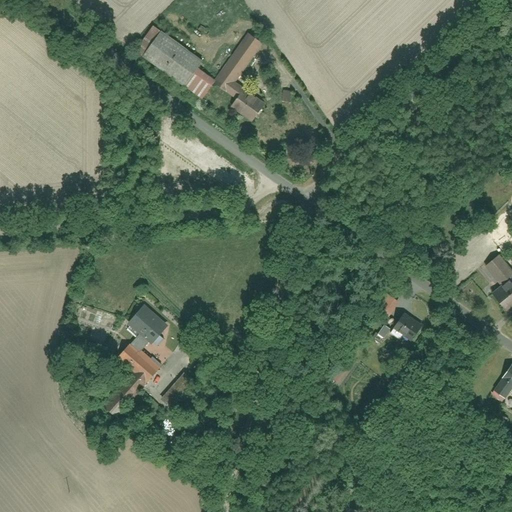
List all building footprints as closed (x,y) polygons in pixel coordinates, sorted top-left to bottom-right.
[(205,102),(215,86),(238,102),(233,109),(254,123),(269,102),(241,82),(267,45),(251,33),(217,82),(201,71),(207,63),(156,27),(138,53),(188,88),(187,89),(205,102)] [(426,117),(420,109),(409,120),(415,127),(426,117)] [(511,314),(511,265),(504,256),(487,270),(505,290),(497,297),(511,314)] [(380,309),(391,318),(402,304),(391,295),(380,309)] [(146,307),(130,326),(155,347),(171,328),(146,307)] [(407,315),(397,330),(417,342),(427,327),(407,315)] [(107,408),(119,418),(147,384),(149,386),(164,368),(135,344),(120,361),(136,374),(107,408)] [(511,370),(496,393),(508,402),(511,396),(511,370)] [(185,374),(163,401),(176,411),(198,385),(185,374)]
